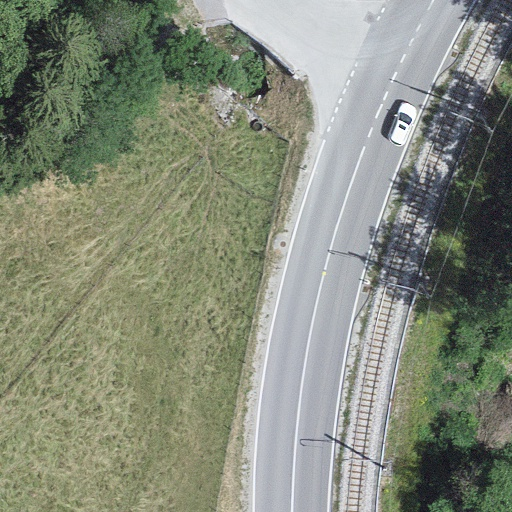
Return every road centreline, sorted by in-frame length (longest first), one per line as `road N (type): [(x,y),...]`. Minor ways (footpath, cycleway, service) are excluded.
road 1 (secondary): [(291,511),(301,387),(332,232),(397,67),(433,0)]
road 2 (track): [(397,67),(261,0)]
